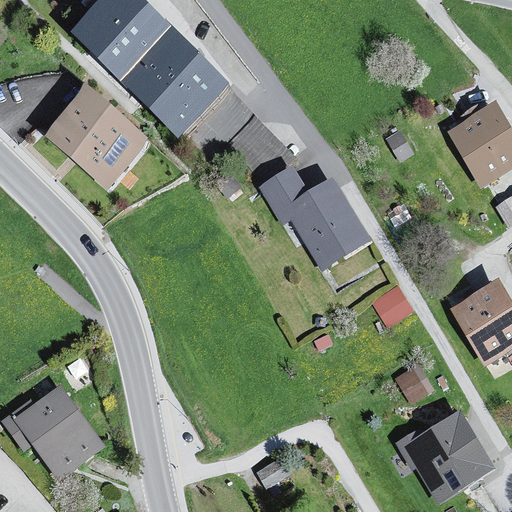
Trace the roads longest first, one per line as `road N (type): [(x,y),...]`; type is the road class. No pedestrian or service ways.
road 1 (secondary): [(163,511),(112,287),(0,159)]
road 2 (residential): [(429,0),(511,100)]
